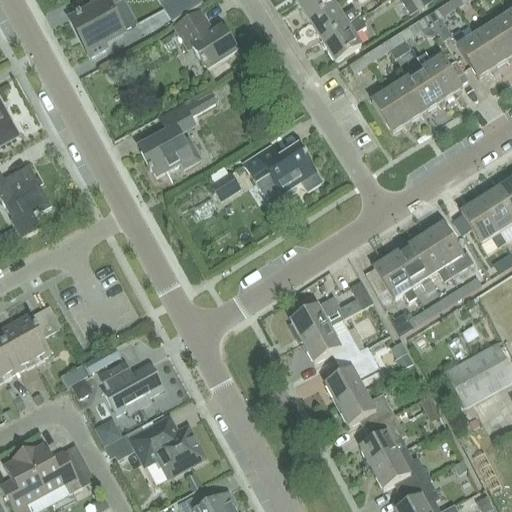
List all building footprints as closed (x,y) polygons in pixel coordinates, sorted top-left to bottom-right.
[(87,0),(94,11),(70,23),(87,54),(123,35),(108,8),(121,1),(120,0),(87,0)] [(163,0),(166,4),(159,8),(171,27),(202,8),(196,0),(163,0)] [(335,9),(329,0),(302,0),(295,5),(308,25),(335,9)] [(408,0),(396,0),(409,19),(417,14),(408,0)] [(428,0),(417,0),(424,10),(431,5),(430,2),(429,1),(428,0)] [(456,12),(473,1),(472,0),(457,0),(451,4),(456,12)] [(440,23),(456,12),(451,4),(427,20),(431,27),(443,46),(451,41),(440,23)] [(353,10),(341,18),(335,9),(308,25),(321,46),(360,22),(353,10)] [(213,37),(201,17),(174,33),(187,53),(191,50),(206,74),(236,56),(221,32),(213,37)] [(511,24),(508,19),(491,29),(511,61),(511,24)] [(431,27),(427,20),(418,26),(400,38),(404,45),(431,27)] [(361,50),(353,38),(366,30),(360,22),(321,46),(334,67),(361,50)] [(511,65),(511,61),(491,29),(474,40),(495,73),(506,66),(509,69),(511,65)] [(474,40),(467,45),(460,34),(452,39),(459,50),(457,51),(478,83),(489,76),(493,80),(496,75),(495,73),(474,40)] [(387,56),(404,45),(400,38),(383,48),(387,56)] [(370,67),(387,56),(383,48),(365,60),(370,67)] [(440,62),(431,67),(425,57),(416,63),(423,73),(444,105),(454,99),(458,102),(462,97),(440,62)] [(353,78),(370,67),(365,60),(348,71),(353,78)] [(445,108),(444,105),(423,73),(405,84),(426,116),(437,109),(441,112),(445,108)] [(428,119),(426,116),(405,84),(388,94),(410,127),(420,120),(424,124),(428,119)] [(412,130),(410,127),(388,94),(371,105),(392,138),(403,131),(407,135),(412,130)] [(192,122),(218,107),(211,97),(197,105),(196,103),(160,123),(167,135),(141,150),(158,180),(180,168),(183,174),(202,163),(189,140),(184,143),(181,139),(197,130),(192,122)] [(0,148),(17,140),(0,108),(0,148)] [(270,154),(244,171),(255,189),(269,181),(281,200),(301,187),(307,197),(322,188),(299,152),(277,165),(270,154)] [(0,176),(0,202),(12,224),(11,224),(21,243),(42,231),(38,222),(41,220),(40,219),(52,212),(41,191),(44,189),(39,181),(36,183),(29,170),(4,183),(0,176)] [(229,180),(211,192),(220,206),(238,195),(229,180)] [(511,185),(501,192),(499,189),(493,192),(496,195),(511,221),(511,185)] [(499,239),(500,238),(511,230),(511,221),(496,195),(484,202),(480,199),(476,203),(478,206),(499,239)] [(506,247),(500,238),(499,239),(478,206),(467,213),(464,209),(459,215),(481,250),(492,243),(498,253),(506,247)] [(428,232),(423,237),(425,240),(452,281),(453,283),(475,269),(468,258),(463,261),(443,229),(432,236),(428,232)] [(411,243),(407,248),(408,251),(429,284),(438,278),(444,286),(452,281),(425,240),(415,246),(411,243)] [(435,293),(429,284),(408,251),(397,257),(394,254),(389,259),(391,262),(412,295),(422,288),(428,298),(435,293)] [(500,278),(511,270),(511,260),(495,271),(500,278)] [(416,302),(412,295),(391,262),(381,269),(377,266),(371,270),(394,306),(405,299),(409,306),(416,302)] [(460,293),(465,300),(481,290),(476,283),(460,293)] [(361,286),(350,292),(357,304),(363,315),(373,308),(361,286)] [(447,312),(465,300),(460,293),(442,304),(447,312)] [(317,310),(291,324),(303,346),(342,325),(363,315),(357,303),(340,313),(334,301),(317,310)] [(429,323),(447,312),(442,304),(424,315),(429,323)] [(42,344),(61,333),(50,312),(31,323),(42,344)] [(403,318),(391,326),(399,341),(404,338),(412,334),(429,323),(424,315),(407,326),(403,318)] [(42,344),(31,323),(29,320),(13,329),(35,369),(51,360),(42,344)] [(342,325),(303,346),(314,368),(333,358),(338,368),(359,356),(342,325)] [(0,343),(19,378),(35,369),(13,329),(0,335),(0,343)] [(462,337),(467,345),(478,339),(472,330),(462,337)] [(0,381),(2,386),(19,378),(0,343),(0,381)] [(397,349),(391,353),(397,364),(394,365),(400,376),(412,369),(407,359),(401,347),(397,349)] [(511,375),(498,348),(445,376),(464,412),(511,386),(511,375)] [(358,385),(371,378),(380,373),(368,351),(365,353),(359,356),(338,368),(343,378),(325,388),(337,409),(364,395),(358,385)] [(129,418),(137,413),(151,405),(149,402),(164,394),(148,366),(130,377),(124,367),(98,381),(104,391),(101,393),(116,421),(127,415),(129,418)] [(82,369),(75,373),(81,384),(88,381),(82,369)] [(84,384),(72,391),(79,403),(88,398),(89,393),(84,384)] [(365,435),(395,419),(383,398),(371,405),(364,395),(337,409),(348,431),(359,425),(365,435)] [(39,399),(32,403),(36,410),(43,406),(39,399)] [(25,411),(19,401),(12,405),(18,415),(25,411)] [(429,401),(420,406),(425,415),(434,410),(429,401)] [(10,414),(0,419),(4,427),(14,422),(10,414)] [(408,453),(402,443),(406,441),(395,419),(365,435),(371,445),(360,451),(372,473),(408,453)] [(157,465),(167,483),(205,463),(188,431),(164,445),(156,430),(130,444),(127,438),(104,451),(110,463),(134,451),(145,471),(157,465)] [(66,489),(71,498),(83,492),(62,454),(51,460),(45,449),(25,459),(46,500),(66,489)] [(418,461),(413,464),(408,453),(372,473),(383,494),(394,488),(400,499),(430,482),(418,461)] [(28,511),(28,510),(46,500),(25,459),(4,470),(12,484),(1,490),(12,511),(28,511)] [(464,465),(454,471),(459,479),(468,474),(464,465)] [(438,511),(436,506),(441,504),(430,482),(400,499),(406,509),(399,511),(438,511)] [(235,511),(237,511),(229,497),(207,509),(201,498),(179,510),(180,511),(235,511)] [(484,501),(476,505),(480,511),(489,511),(490,511),(484,501)]
